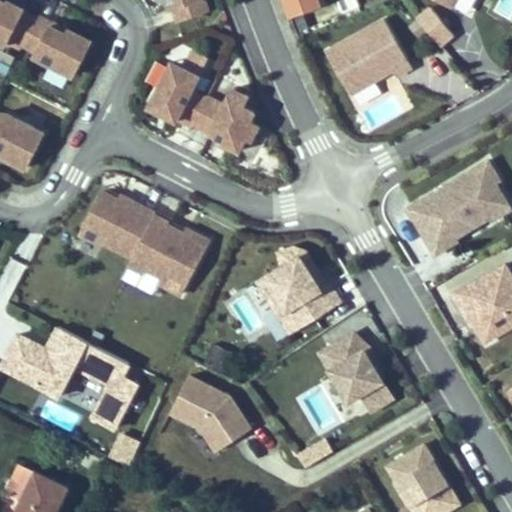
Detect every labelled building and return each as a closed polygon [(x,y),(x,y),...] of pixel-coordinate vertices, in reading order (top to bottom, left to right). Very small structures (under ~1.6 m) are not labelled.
[(21,45),(34,18),(20,11),(21,8),(7,1),(6,3),(0,0),(0,44),(3,46),(5,41),(20,48),(21,45)] [(174,5),(178,19),(208,9),(205,0),(169,0),(171,5),(174,5)] [(286,0),(291,14),(323,2),(321,0),(286,0)] [(453,32),(431,6),(418,16),(440,43),(453,32)] [(70,75),(88,40),(66,28),(63,33),(48,25),(49,23),(36,16),(34,18),(21,45),(33,51),(31,56),(70,75)] [(411,65),(384,17),(325,50),(350,92),(392,68),(395,74),(411,65)] [(187,119),(188,117),(202,90),(188,84),(195,69),(178,60),(176,64),(166,60),(148,96),(157,100),(155,105),(174,114),(175,112),(187,119)] [(350,98),(368,132),(413,108),(395,74),(350,98)] [(202,90),(188,117),(220,134),(219,137),(235,145),(250,116),(246,114),(251,106),(239,100),(244,89),(230,82),(221,99),(203,89),(202,90)] [(3,155),(26,166),(42,133),(3,113),(1,117),(0,116),(0,150),(4,153),(3,155)] [(433,259),(511,214),(511,202),(488,160),(404,207),(433,259)] [(120,194),(104,186),(101,190),(118,198),(120,194)] [(152,213),(153,211),(120,194),(118,198),(101,190),(79,234),(97,243),(99,240),(130,256),(152,213)] [(180,294),(208,238),(185,227),(182,231),(166,223),(167,221),(152,213),(130,256),(125,265),(142,273),(144,269),(160,277),(158,283),(180,294)] [(330,281),(323,285),(314,270),(320,266),(308,247),(297,244),(283,253),(284,261),(259,277),(277,305),(287,308),(299,326),(343,298),(332,279),(330,281)] [(511,305),(511,280),(500,260),(448,291),(458,309),(468,303),(473,311),(471,320),(472,321),(482,339),(511,321),(505,309),(511,305)] [(330,281),(320,266),(314,270),(323,285),(330,281)] [(471,320),(473,311),(468,303),(458,309),(467,324),(472,321),(471,320)] [(299,326),(287,308),(277,305),(293,329),(299,326)] [(122,376),(129,362),(119,357),(88,341),(58,326),(46,349),(18,334),(2,366),(59,396),(74,366),(109,384),(93,416),(115,428),(137,384),(122,376)] [(366,346),(356,329),(323,348),(351,396),(364,388),(375,405),(394,394),(375,362),(366,346)] [(381,359),(371,343),(366,346),(375,362),(381,359)] [(253,428),(225,386),(190,375),(177,414),(199,421),(218,451),(253,428)] [(375,405),(364,388),(351,396),(361,413),(375,405)] [(54,405),(48,417),(71,427),(76,415),(54,405)] [(121,434),(112,452),(132,462),(140,443),(121,434)] [(306,468),(335,453),(327,438),(298,453),(306,468)] [(444,511),(460,502),(424,443),(387,466),(414,511),(444,511)] [(58,511),(70,488),(21,464),(8,492),(24,500),(17,511),(58,511)]
